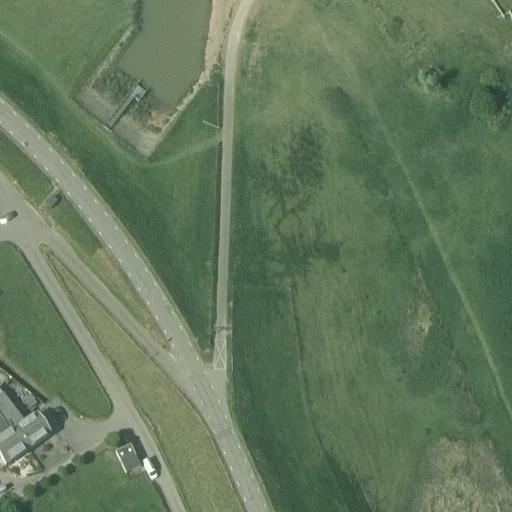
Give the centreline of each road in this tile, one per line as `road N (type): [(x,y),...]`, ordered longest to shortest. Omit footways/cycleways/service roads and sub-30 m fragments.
road 1 (unclassified): [(0,111),(117,240),(212,409)]
road 2 (residential): [(14,201),(30,251),(146,445),(175,511)]
road 3 (residential): [(14,201),(212,409)]
